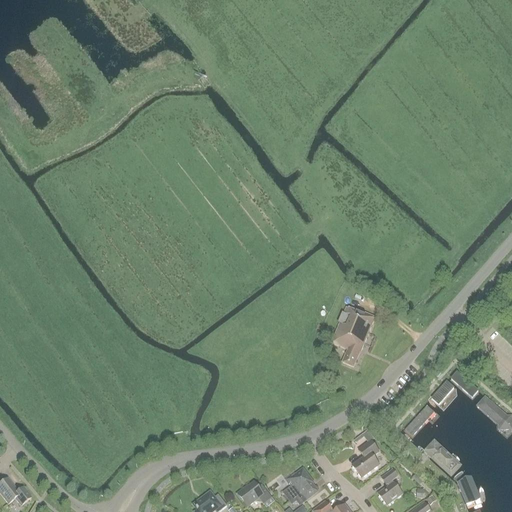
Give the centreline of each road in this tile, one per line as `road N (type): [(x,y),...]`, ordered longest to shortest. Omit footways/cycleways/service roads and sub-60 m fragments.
road 1 (tertiary): [(305,439),(392,379),(511,240)]
road 2 (tertiary): [(124,511),(168,465),(305,439)]
